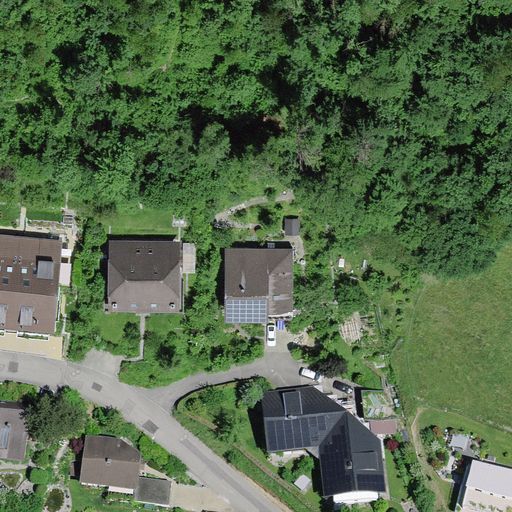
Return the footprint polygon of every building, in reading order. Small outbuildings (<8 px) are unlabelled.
[(0,312),(5,313),(4,317),(20,318),(20,314),(50,317),(58,238),(47,237),(46,242),(6,239),(7,233),(0,232),(0,312)] [(144,296),(145,246),(113,245),(112,301),(132,301),(132,296),(144,296)] [(145,246),(144,296),(155,297),(155,301),(175,302),(176,246),(145,246)] [(293,247),(226,247),(225,308),(292,309),(293,247)] [(133,322),(105,310),(92,340),(120,352),(133,322)] [(393,390),(365,393),(366,408),(395,404),(393,390)] [(314,399),(274,403),(280,454),(307,451),(306,444),(318,442),(314,399)] [(0,456),(24,460),(32,405),(0,400),(0,456)] [(396,419),(395,404),(366,408),(368,422),(396,419)] [(120,445),(87,441),(82,484),(109,488),(110,481),(135,485),(132,502),(168,507),(171,484),(137,479),(139,460),(120,445)] [(328,449),(334,507),(377,502),(371,445),(328,449)] [(511,511),(511,477),(473,468),(462,511),(511,511)]
